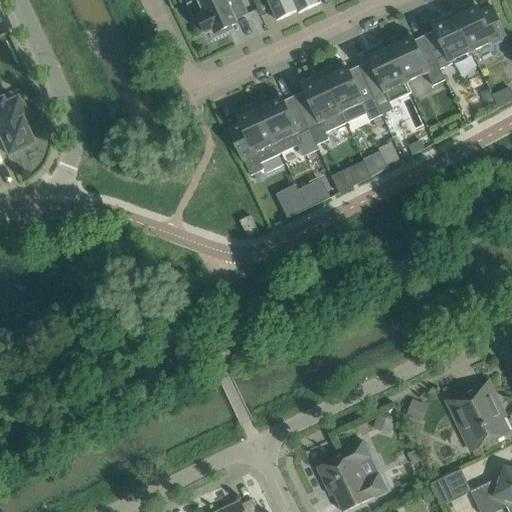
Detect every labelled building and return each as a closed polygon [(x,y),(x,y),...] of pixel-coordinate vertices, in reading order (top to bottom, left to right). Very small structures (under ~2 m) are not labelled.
[(236,20),(248,14),(241,0),(198,0),(188,5),(195,20),(199,18),(206,34),(210,33),(214,39),(228,32),(226,27),(231,25),(232,26),(238,23),(236,20)] [(294,0),(267,0),(278,22),(298,12),(299,12),(294,0)] [(322,4),(320,0),(294,0),(299,12),(298,12),(299,14),(322,4)] [(494,45),(507,39),(492,7),(480,12),(476,2),(465,7),(465,9),(460,11),(459,10),(454,12),(473,52),(493,42),(494,45)] [(452,62),(473,52),(454,12),(449,15),(449,16),(444,19),(443,17),(432,22),(437,32),(426,37),(441,70),(453,64),(452,62)] [(415,42),(410,33),(399,38),(400,39),(395,42),(394,40),(389,43),(407,83),(428,73),(434,86),(446,80),(441,70),(426,37),(415,42)] [(407,83),(389,43),(384,45),(384,47),(379,49),(378,48),(367,53),(372,63),(361,68),(376,100),(388,94),(391,102),(412,92),(407,83)] [(376,100),(361,68),(350,73),(345,63),(334,68),(335,70),(329,72),(329,71),(323,73),(347,124),(368,114),(371,121),(382,116),(375,100),(376,100)] [(306,93),(295,98),(318,146),(330,141),(326,133),(347,124),(323,73),(318,75),(319,77),(313,79),(313,78),(302,83),(306,93)] [(511,91),(495,100),(499,109),(511,101),(511,91)] [(263,101),(258,103),(282,154),(299,146),(304,157),(320,150),(318,146),(295,98),(284,103),(280,93),(269,98),(269,100),(264,102),(263,101)] [(0,142),(6,155),(12,152),(13,156),(27,149),(25,146),(31,144),(20,121),(25,119),(16,99),(11,101),(8,96),(0,99),(0,142)] [(241,123),(229,129),(253,179),(265,174),(260,164),(282,154),(258,103),(253,106),(254,107),(248,110),(248,108),(236,113),(241,123)] [(422,141),(410,147),(413,155),(426,149),(422,141)] [(392,144),(379,149),(381,152),(386,164),(387,167),(400,161),(392,144)] [(381,152),(364,160),(372,178),(380,173),(388,169),(387,167),(386,164),(381,152)] [(364,162),(350,168),(359,184),(372,178),(364,162)] [(319,187),(301,196),(308,210),(325,201),(319,187)] [(301,196),(284,204),(290,218),(308,210),(301,196)] [(251,214),(239,219),(249,239),(260,233),(251,214)] [(489,381),(448,401),(462,431),(465,429),(475,450),(492,442),(510,433),(499,411),(502,409),(489,381)] [(429,406),(413,400),(406,417),(422,423),(429,406)] [(391,435),(395,421),(378,415),(373,429),(391,435)] [(367,478),(360,464),(373,458),(365,441),(332,456),(334,460),(318,468),(326,486),(331,484),(336,495),(335,495),(343,511),(346,511),(376,498),(389,492),(380,472),(367,478)] [(511,468),(505,466),(502,473),(500,481),(496,480),(471,492),(479,511),(489,511),(508,503),(509,503),(511,508),(511,468)] [(457,472),(432,484),(432,485),(438,498),(443,507),(468,495),(457,472)] [(432,485),(422,490),(428,503),(438,498),(432,485)] [(259,511),(254,499),(229,511),(227,507),(216,511),(259,511)]
